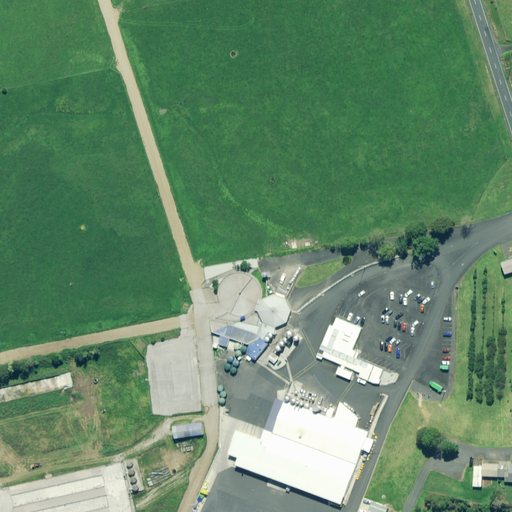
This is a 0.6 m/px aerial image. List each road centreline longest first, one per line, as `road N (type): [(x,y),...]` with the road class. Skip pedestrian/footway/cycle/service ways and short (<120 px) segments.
road 1 (track): [(179,511),(214,429),(203,317),(103,0)]
road 2 (track): [(203,317),(0,359)]
road 3 (unclassified): [(511,119),(474,0)]
